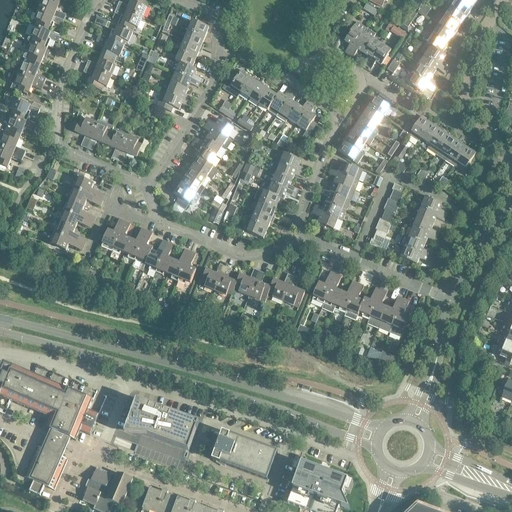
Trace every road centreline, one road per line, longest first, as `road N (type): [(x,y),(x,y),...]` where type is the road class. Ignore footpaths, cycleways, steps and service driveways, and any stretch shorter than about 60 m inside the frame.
road 1 (secondary): [(58,332),(277,398)]
road 2 (residential): [(147,185),(216,75),(206,13),(176,0)]
road 3 (residential): [(511,167),(489,133),(470,122),(463,102),(478,38),(504,0)]
road 4 (unknown): [(282,451),(208,431),(198,471),(266,498)]
road 5 (residential): [(292,234),(286,245),(243,255),(161,223),(147,185)]
road 6 (unclassified): [(127,384),(289,432)]
road 7 (residential): [(352,264),(387,176),(449,205)]
road 8 (unclassified): [(248,511),(96,455)]
road 9 (residential): [(56,146),(64,75),(96,0)]
road 10 (unclassified): [(0,353),(127,384)]
road 11 (residential): [(412,426),(433,372),(442,300)]
road 12 (residential): [(442,300),(511,192)]
road 13 (residential): [(292,234),(340,117)]
